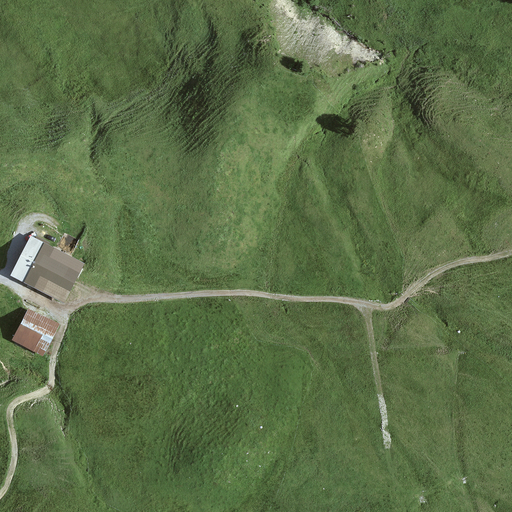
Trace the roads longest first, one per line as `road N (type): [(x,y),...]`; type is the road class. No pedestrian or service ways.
road 1 (track): [(378,397),(364,309),(244,294),(82,304),(61,313),(0,284)]
road 2 (track): [(0,495),(12,472),(11,406),(51,389),(66,326),(61,313)]
road 3 (track): [(496,257),(453,265),(388,309),(364,309)]
